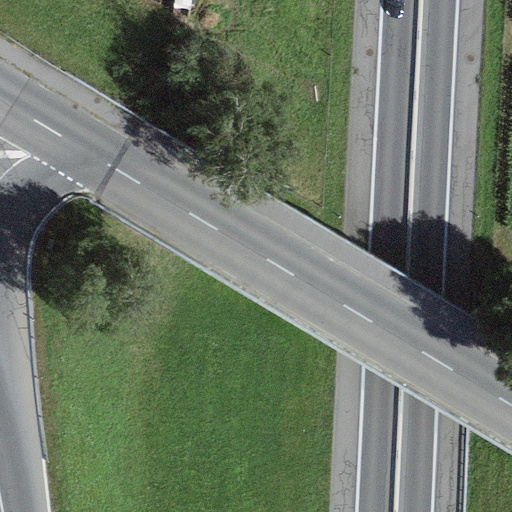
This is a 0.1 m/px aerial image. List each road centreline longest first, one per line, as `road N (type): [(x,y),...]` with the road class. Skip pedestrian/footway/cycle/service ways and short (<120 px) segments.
road 1 (trunk): [(413,511),(438,0)]
road 2 (trunk): [(402,0),(377,511)]
road 3 (secondary): [(89,147),(511,400)]
road 4 (trunk): [(89,147),(35,183),(8,228),(1,378)]
road 5 (trunk): [(1,378),(25,511)]
